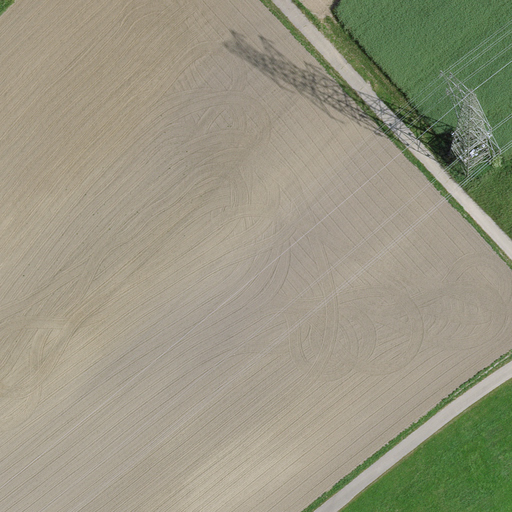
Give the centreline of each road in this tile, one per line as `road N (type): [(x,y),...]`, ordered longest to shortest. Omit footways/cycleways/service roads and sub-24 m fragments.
road 1 (track): [(279,0),(511,253)]
road 2 (track): [(325,511),(511,370)]
